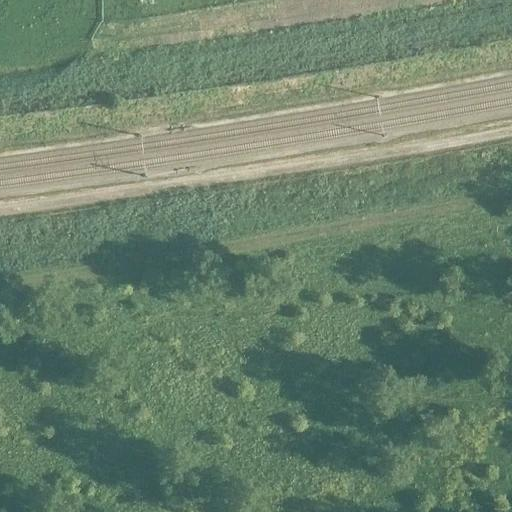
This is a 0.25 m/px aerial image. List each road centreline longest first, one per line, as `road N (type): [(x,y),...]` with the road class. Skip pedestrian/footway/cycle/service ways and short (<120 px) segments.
road 1 (track): [(0,278),(511,190)]
road 2 (track): [(0,209),(511,132)]
